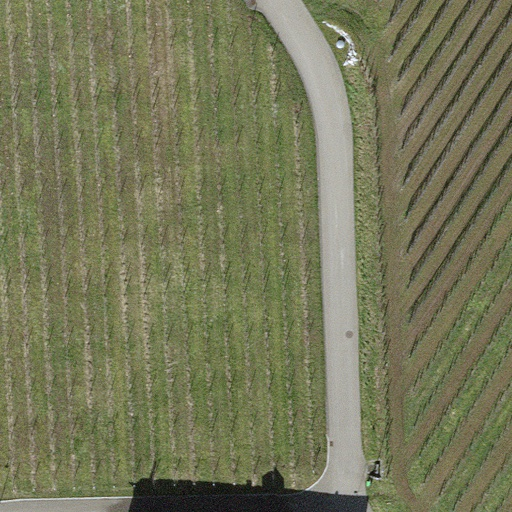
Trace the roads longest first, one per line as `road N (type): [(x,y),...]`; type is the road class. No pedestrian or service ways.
road 1 (residential): [(354,511),(350,202),(337,77),(296,0)]
road 2 (residential): [(45,511),(272,503),(322,511)]
